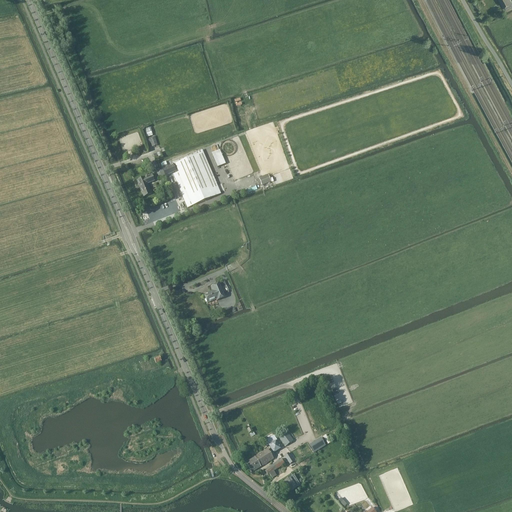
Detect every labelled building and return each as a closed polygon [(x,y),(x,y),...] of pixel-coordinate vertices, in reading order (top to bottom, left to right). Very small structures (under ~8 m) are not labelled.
[(144,130),(147,138),(152,136),(150,128),(144,130)] [(212,154),(218,168),(226,165),(220,150),(212,154)] [(187,209),(221,194),(202,151),(172,163),(173,166),(162,170),(165,176),(175,172),(176,174),(173,175),(187,209)] [(137,181),(142,193),(144,197),(151,194),(150,190),(147,184),(154,181),(152,175),(145,178),(137,181)] [(261,183),(262,186),(271,183),(268,176),(260,179),(261,183)] [(217,301),(225,298),(219,283),(211,287),(212,291),(209,292),(210,293),(204,296),(207,304),(216,300),(217,301)] [(285,447),(293,441),(287,433),(279,439),(285,447)] [(281,449),(274,436),(266,440),(273,453),(281,449)] [(320,437),(308,445),(314,453),(325,445),(320,437)] [(268,449),(246,463),(252,473),(273,459),(268,449)] [(294,461),(289,453),(284,456),(290,464),(294,461)] [(268,475),(269,474),(273,480),(277,477),(273,471),(285,464),(281,459),(264,470),(268,475)] [(294,475),(291,477),(285,481),(291,491),(300,485),(294,475)]
